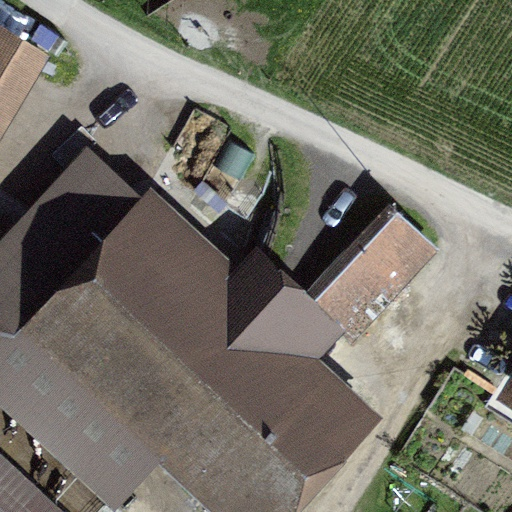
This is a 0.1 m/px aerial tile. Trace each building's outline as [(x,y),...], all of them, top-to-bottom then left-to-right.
[(0,16),(0,99),(38,41),(0,16)] [(142,454),(203,511),(240,511),(358,390),(299,334),(325,308),(278,264),(228,215),(199,246),(71,123),(0,197),(0,401),(100,498),(142,454)] [(417,230),(362,178),(278,264),(325,308),(334,317),(417,230)] [(511,373),(489,411),(511,425),(511,373)] [(0,511),(66,511),(72,505),(0,440),(0,511)]
